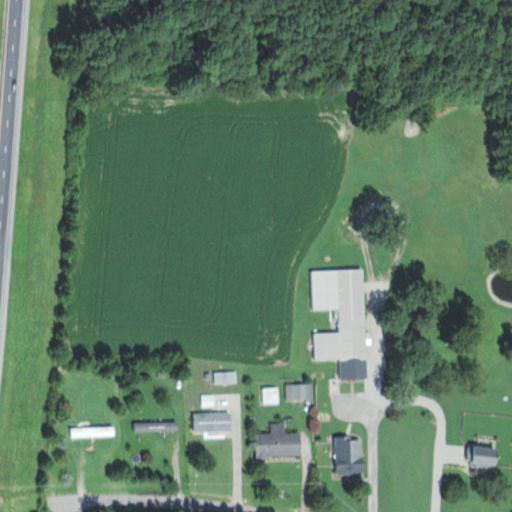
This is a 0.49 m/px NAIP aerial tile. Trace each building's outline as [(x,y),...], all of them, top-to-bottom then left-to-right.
[(369,379),(366,270),(313,272),(314,310),(341,310),(342,333),(316,334),(317,360),(341,360),(342,380),(369,379)] [(196,413),(196,431),(233,431),(233,413),(196,413)] [(258,434),(259,458),(304,457),(303,433),(287,433),(287,424),(273,424),(273,434),(258,434)] [(341,446),(341,462),(363,462),(363,441),(350,441),(350,446),(341,446)] [(500,467),(500,448),(470,448),(470,467),(500,467)]
